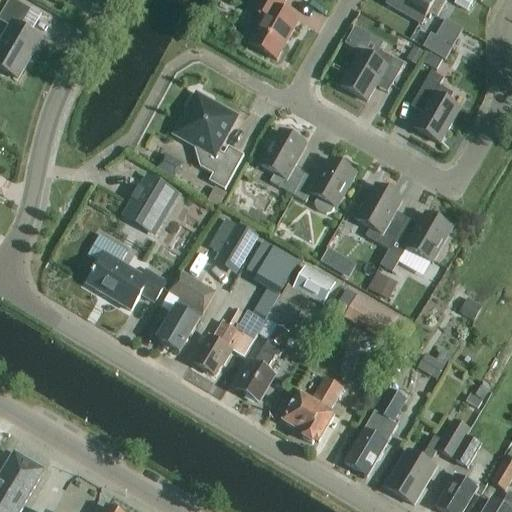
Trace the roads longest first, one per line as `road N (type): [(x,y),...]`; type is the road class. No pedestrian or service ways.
road 1 (residential): [(379,511),(0,284)]
road 2 (residential): [(301,98),(307,114),(429,180),(452,184),(467,173),(497,116),(497,37),(511,1)]
road 3 (residential): [(0,276),(30,207),(66,82),(113,0)]
road 4 (secondary): [(174,511),(0,406)]
